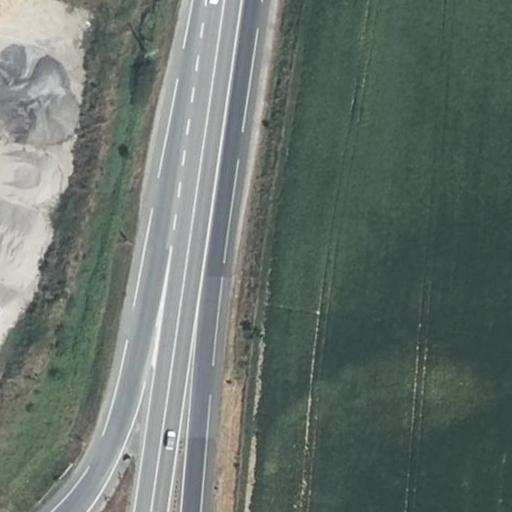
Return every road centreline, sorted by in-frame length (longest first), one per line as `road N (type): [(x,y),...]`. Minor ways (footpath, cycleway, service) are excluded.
road 1 (motorway): [(191,511),(248,0)]
road 2 (motorway): [(193,214),(162,241),(113,435),(65,511)]
road 3 (primary): [(193,214),(150,511)]
road 4 (primary): [(224,0),(193,214)]
